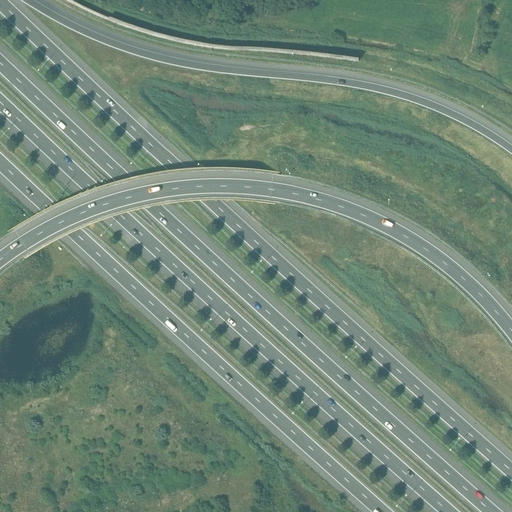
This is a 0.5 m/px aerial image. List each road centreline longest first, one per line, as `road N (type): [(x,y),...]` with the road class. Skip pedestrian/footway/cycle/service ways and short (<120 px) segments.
road 1 (motorway): [(511,471),(1,0)]
road 2 (motorway): [(490,511),(0,62)]
road 3 (motorway): [(0,100),(449,511)]
road 4 (motorway): [(511,331),(452,269),(390,228),(271,189),(189,187),(124,198),(41,232),(0,260)]
road 5 (motorway): [(0,162),(381,511)]
road 6 (motorway): [(511,150),(454,114),(392,91),(156,57),(26,0)]
